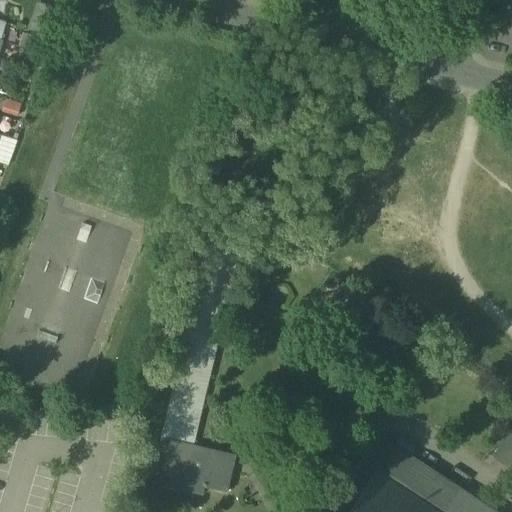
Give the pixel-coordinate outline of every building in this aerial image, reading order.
[(56,10),(39,4),(30,28),(31,29),(31,28),(47,34),(47,35),(56,10)] [(511,15),(504,14),(497,41),(511,44),(511,15)] [(9,48),(0,44),(0,58),(6,60),(9,48)] [(234,457),(192,447),(240,246),(209,238),(151,483),(202,496),(204,487),(225,493),(234,457)] [(511,466),(511,416),(490,452),(511,466)] [(478,503),(376,436),(356,467),(342,458),(329,479),(340,486),(333,498),(339,501),(340,500),(352,507),(348,511),(492,511),(478,503)]
